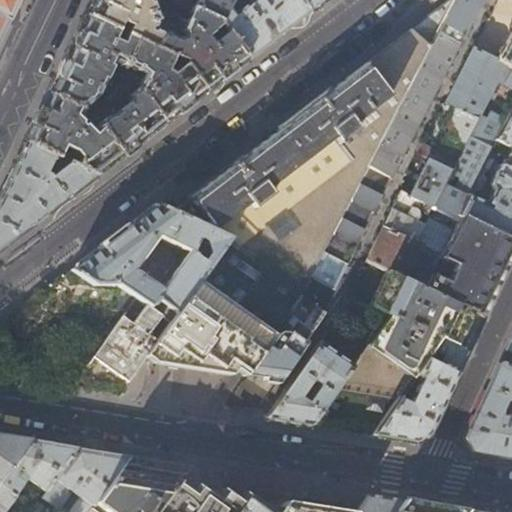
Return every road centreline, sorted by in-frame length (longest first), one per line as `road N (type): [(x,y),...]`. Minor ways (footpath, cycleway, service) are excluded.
road 1 (residential): [(0,282),(372,0)]
road 2 (residential): [(425,474),(0,405)]
road 3 (residential): [(425,474),(511,289)]
road 4 (tertiary): [(0,124),(58,0)]
